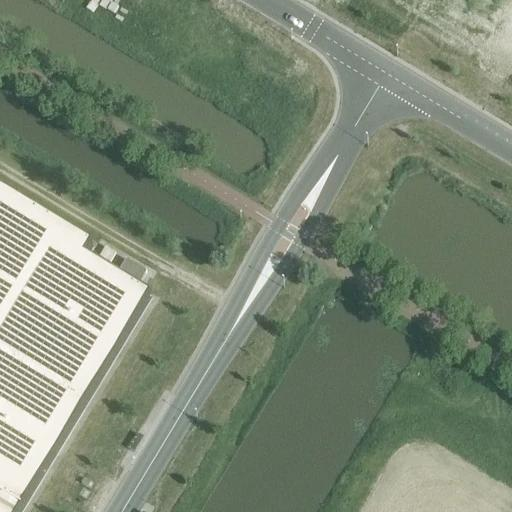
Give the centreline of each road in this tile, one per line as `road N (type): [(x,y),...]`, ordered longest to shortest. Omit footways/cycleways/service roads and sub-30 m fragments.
road 1 (tertiary): [(257,288),(122,511)]
road 2 (unclassified): [(263,0),(389,76)]
road 3 (tertiary): [(389,76),(511,151)]
road 4 (tertiary): [(320,187),(389,76)]
road 5 (tertiary): [(320,187),(291,203),(264,250),(257,288)]
road 6 (tertiary): [(257,288),(288,260),(315,215),(320,187)]
